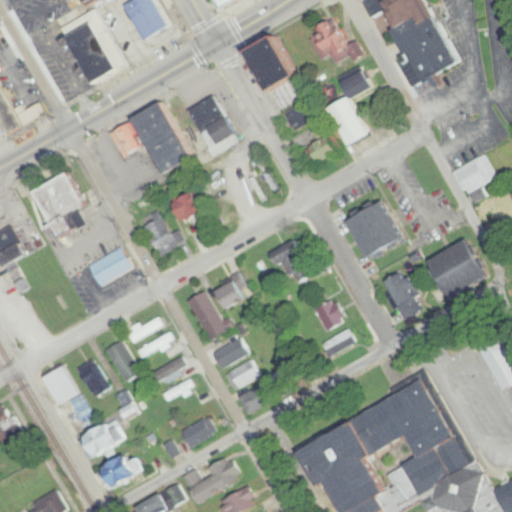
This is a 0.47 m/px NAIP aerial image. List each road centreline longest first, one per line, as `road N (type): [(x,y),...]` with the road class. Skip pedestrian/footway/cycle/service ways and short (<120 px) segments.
road 1 (residential): [(102,511),(499,283)]
road 2 (residential): [(391,348),(220,43)]
road 3 (residential): [(501,297),(490,252),(347,0)]
road 4 (primary): [(0,169),(288,0)]
road 5 (residential): [(162,288),(0,8)]
road 6 (residential): [(162,288),(424,134)]
road 7 (residential): [(292,511),(162,288)]
road 8 (residential): [(111,511),(0,325)]
road 9 (residential): [(23,365),(162,288)]
